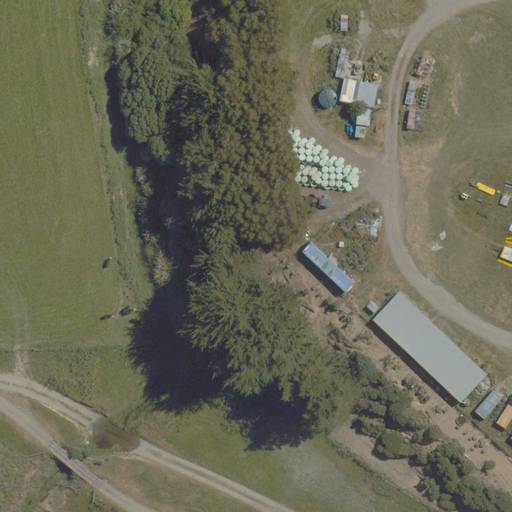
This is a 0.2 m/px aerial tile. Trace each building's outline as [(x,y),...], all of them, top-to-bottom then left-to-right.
[(349,50),(338,49),(337,73),(348,73),(349,50)] [(379,77),(340,76),(340,97),(378,98),(379,77)] [(421,107),(405,107),(404,131),(421,132),(421,107)] [(350,110),(350,122),(354,122),(354,134),(368,134),(369,110),(350,110)] [(311,236),(302,246),(347,287),(356,277),(311,236)] [(398,287),(372,314),(463,399),(489,372),(398,287)]
